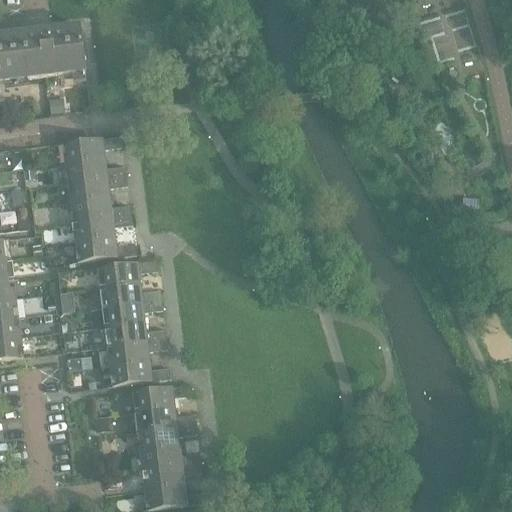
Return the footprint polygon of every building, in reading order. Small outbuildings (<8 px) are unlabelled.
[(11,37),(17,83),(86,75),(80,28),(11,37)] [(0,85),(17,83),(11,37),(0,38),(0,85)] [(63,147),(66,168),(105,163),(104,153),(123,151),(122,140),(63,147)] [(66,168),(68,187),(127,180),(126,170),(106,172),(105,163),(66,168)] [(68,187),(71,207),(110,202),(109,192),(128,190),(127,180),(68,187)] [(110,202),(71,207),(73,226),(132,219),(130,209),(111,211),(110,202)] [(132,219),(73,226),(75,246),(115,241),(114,231),(133,229),(132,219)] [(115,241),(75,246),(78,266),(137,259),(135,248),(116,250),(115,241)] [(0,264),(11,263),(8,243),(0,244),(0,264)] [(0,284),(13,283),(11,263),(0,264),(0,284)] [(98,271),(101,292),(140,287),(139,277),(158,275),(157,264),(98,271)] [(0,304),(16,302),(13,283),(0,284),(0,304)] [(101,292),(103,311),(162,304),(161,294),(141,296),(140,287),(101,292)] [(16,302),(0,304),(0,324),(18,322),(16,302)] [(162,304),(103,311),(105,331),(145,326),(144,316),(163,314),(162,304)] [(0,343),(21,341),(18,322),(0,324),(0,343)] [(105,331),(108,350),(167,343),(165,333),(146,335),(145,326),(105,331)] [(21,341),(0,343),(0,364),(23,361),(21,341)] [(108,350),(110,369),(150,365),(149,355),(168,353),(167,343),(108,350)] [(150,365),(110,369),(113,390),(172,382),(170,372),(151,374),(150,365)] [(133,396),(135,416),(175,411),(174,401),(193,399),(192,388),(133,396)] [(135,416),(138,435),(197,428),(195,418),(176,420),(175,411),(135,416)] [(138,435),(140,455),(180,450),(179,440),(198,438),(197,428),(138,435)] [(180,450),(140,455),(143,474),(201,467),(200,457),(181,459),(180,450)] [(143,474),(145,493),(185,489),(183,479),(203,477),(201,467),(143,474)] [(185,489),(145,493),(147,511),(163,511),(206,507),(205,496),(186,498),(185,489)]
